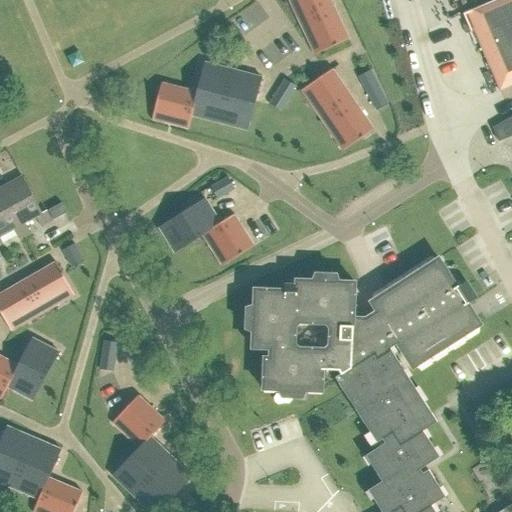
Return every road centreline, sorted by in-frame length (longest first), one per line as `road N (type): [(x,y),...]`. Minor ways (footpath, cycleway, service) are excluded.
road 1 (residential): [(156,315),(344,228),(455,162),(406,0)]
road 2 (residential): [(156,315),(49,123)]
road 3 (residential): [(211,511),(229,465),(156,315)]
